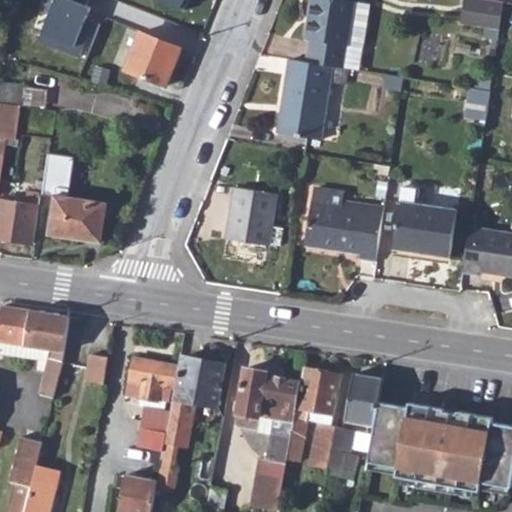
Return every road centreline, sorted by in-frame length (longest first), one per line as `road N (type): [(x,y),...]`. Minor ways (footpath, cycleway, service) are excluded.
road 1 (tertiary): [(511,356),(128,301)]
road 2 (residential): [(128,301),(242,0)]
road 3 (unknown): [(128,301),(93,488)]
road 4 (tertiary): [(128,301),(0,283)]
